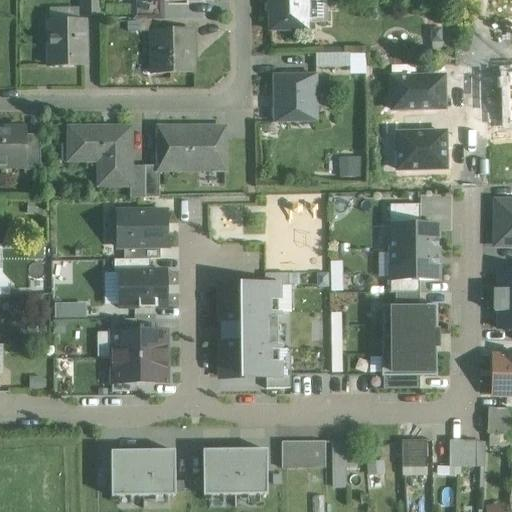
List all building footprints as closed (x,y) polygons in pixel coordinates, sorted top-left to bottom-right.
[(81,0),(82,15),(99,15),(98,0),(81,0)] [(265,0),(266,27),(305,26),(304,0),(265,0)] [(155,1),(133,2),(133,21),(138,21),(162,21),(161,2),(155,2),(155,1)] [(162,21),(138,21),(139,33),(150,33),(162,33),(162,21)] [(83,22),(49,23),(50,67),(84,66),(83,22)] [(162,33),(150,33),(151,74),(193,73),(192,32),(162,33)] [(345,61),(345,50),(313,50),(314,61),(345,61)] [(315,71),(273,72),(274,118),(316,118),(315,71)] [(391,81),(392,111),(441,110),(440,80),(391,81)] [(126,127),(63,127),(63,161),(98,161),(98,189),(126,189),(126,167),(126,127)] [(25,130),(0,130),(0,168),(24,168),(25,168),(25,136),(25,130)] [(222,132),(156,132),(156,167),(156,172),(158,172),(222,172),(222,132)] [(39,136),(25,136),(25,168),(24,168),(24,172),(40,172),(39,136)] [(396,138),(397,171),(443,170),(442,136),(396,138)] [(341,175),(362,175),(363,157),(341,156),(341,175)] [(143,199),(143,167),(126,167),(126,189),(126,200),(143,199)] [(156,167),(143,167),(143,199),(158,199),(158,172),(156,172),(156,167)] [(511,204),(497,205),(496,246),(511,246),(511,204)] [(166,213),(118,213),(118,248),(166,248),(166,213)] [(438,253),(438,225),(391,226),(392,253),(438,253)] [(160,261),(160,249),(125,249),(125,261),(150,261),(160,261)] [(439,280),(438,253),(392,253),(392,281),(439,280)] [(125,261),(114,261),(114,273),(118,273),(150,273),(150,261),(125,261)] [(333,280),(332,291),(344,291),(344,263),(335,263),(334,280),(333,280)] [(118,273),(118,308),(167,308),(167,273),(150,273),(118,273)] [(511,301),(511,274),(498,274),(498,301),(511,301)] [(277,289),(221,289),(222,378),(277,378),(277,289)] [(511,328),(511,301),(498,301),(498,329),(511,328)] [(87,317),(87,303),(55,304),(55,318),(87,317)] [(384,374),(434,374),(434,308),(384,308),(384,374)] [(344,313),(333,313),(332,371),(343,371),(344,313)] [(110,333),(135,333),(135,321),(110,321),(110,333)] [(135,333),(110,333),(111,359),(167,359),(167,332),(135,333)] [(511,355),(492,355),(490,398),(511,399),(511,355)] [(167,359),(111,359),(111,386),(136,385),(168,385),(167,359)] [(136,393),(136,385),(111,386),(111,394),(136,393)] [(488,409),(487,434),(510,435),(511,410),(488,409)] [(487,434),(486,447),(509,449),(510,435),(487,434)] [(422,441),(400,442),(401,465),(423,464),(422,441)] [(461,469),(462,442),(450,442),(449,469),(461,469)] [(475,470),(476,442),(462,442),(461,469),(475,470)] [(296,470),(296,443),(281,444),(282,470),(296,470)] [(311,469),(310,443),(296,443),(296,470),(311,469)] [(325,469),(325,443),(310,443),(311,469),(325,469)] [(345,468),(344,443),(329,443),(329,469),(345,468)] [(355,468),(355,443),(344,443),(345,468),(355,468)] [(266,451),(203,452),(203,496),(267,495),(266,451)] [(175,452),(110,452),(110,497),(175,497),(175,452)] [(508,511),(507,503),(487,505),(488,511),(508,511)]
